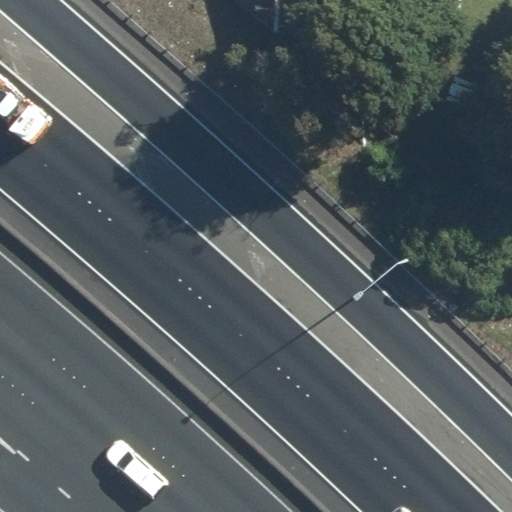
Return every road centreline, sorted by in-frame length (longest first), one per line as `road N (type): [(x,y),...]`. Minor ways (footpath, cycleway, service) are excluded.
road 1 (motorway): [(27,0),(324,250),(511,435)]
road 2 (motorway): [(0,131),(156,259),(429,511)]
road 3 (motorway): [(224,511),(0,309)]
